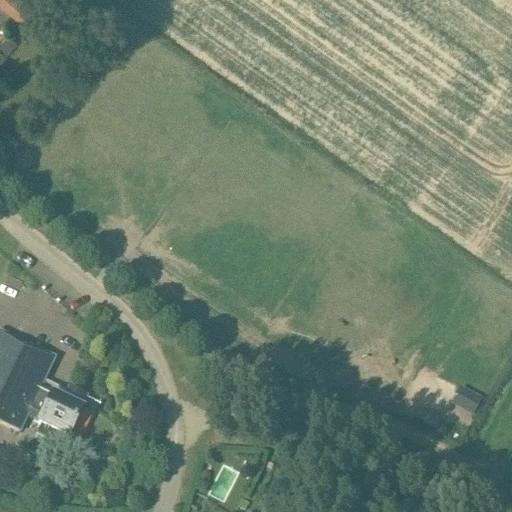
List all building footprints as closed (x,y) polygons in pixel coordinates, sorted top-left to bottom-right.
[(38,1),(37,0),(0,0),(0,3),(20,21),(38,1)] [(102,22),(100,8),(84,11),(87,25),(102,22)] [(0,64),(19,42),(8,33),(0,41),(0,64)] [(26,418),(41,386),(53,361),(0,334),(0,423),(18,433),(26,418)] [(64,398),(41,386),(26,418),(38,424),(38,425),(68,439),(81,411),(80,411),(86,399),(68,390),(64,398)] [(462,388),(454,405),(477,415),(485,398),(462,388)]
